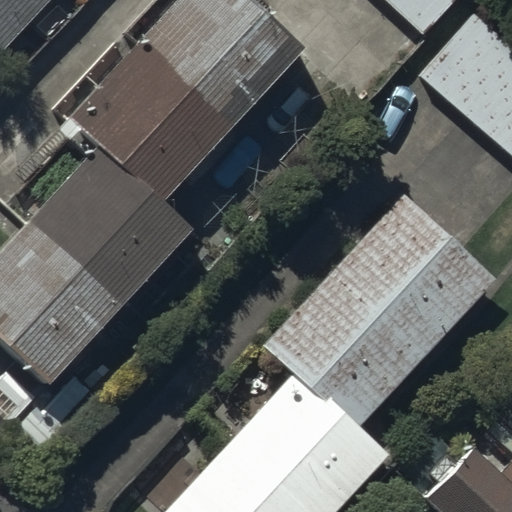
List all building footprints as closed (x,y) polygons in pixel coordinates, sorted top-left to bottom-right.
[(0,0),(0,36),(33,0),(0,0)] [(155,171),(293,29),(263,0),(147,0),(58,93),(97,131),(0,230),(0,316),(42,357),(190,205),(155,171)] [(381,0),(420,35),(452,0),(381,0)] [(511,50),(466,9),(413,69),(511,157),(511,50)] [(349,423),(491,266),(396,180),(258,332),(288,359),(153,509),(156,511),(319,511),(377,448),(349,423)] [(511,511),(511,465),(504,474),(470,443),(414,504),(422,511),(511,511)]
